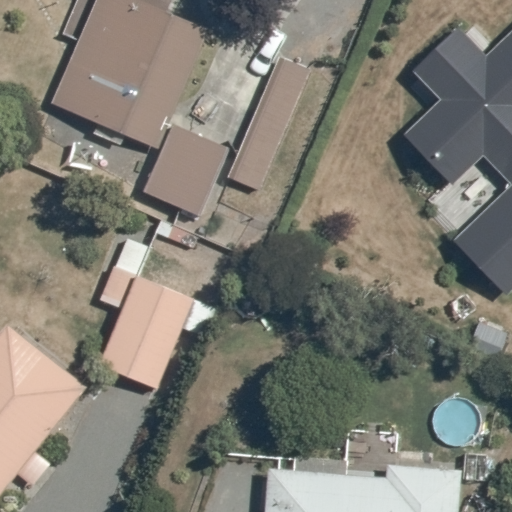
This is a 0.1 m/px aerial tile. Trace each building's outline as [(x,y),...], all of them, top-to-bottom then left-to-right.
[(160,147),(210,30),(140,0),(96,0),(54,102),(160,147)] [(341,76),(290,54),(235,177),(287,199),(341,76)] [(201,216),(231,149),(175,124),(145,191),(201,216)] [(161,233),(134,220),(112,265),(104,261),(89,293),(125,311),(101,359),(157,387),(186,327),(200,334),(213,308),(141,272),(161,233)] [(85,386),(7,325),(0,333),(0,493),(17,471),(34,484),(47,467),(32,455),(85,386)] [(458,511),(461,469),(388,464),(388,474),(271,466),(267,511),(458,511)]
